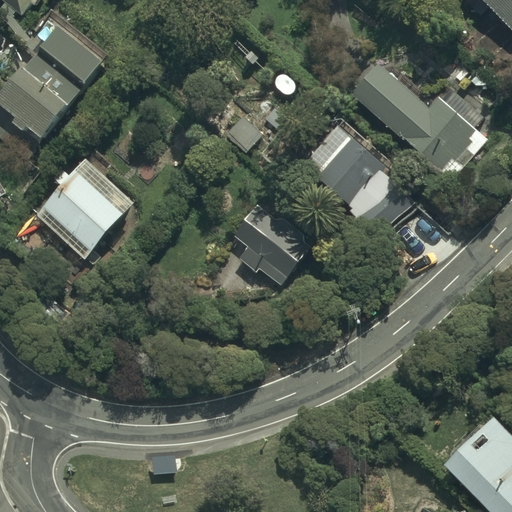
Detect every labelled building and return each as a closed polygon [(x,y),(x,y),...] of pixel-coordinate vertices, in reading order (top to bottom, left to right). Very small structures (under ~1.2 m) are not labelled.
[(49,61),(0,116),(0,136),(45,176),(56,164),(49,158),(78,125),(72,120),(110,76),(105,72),(112,64),(55,14),(33,39),(21,28),(24,24),(26,26),(36,15),(39,18),(51,4),(46,0),(0,0),(0,4),(7,11),(0,19),(49,61)] [(511,0),(484,0),(511,27),(511,0)] [(455,92),(446,103),(443,101),(434,112),(382,69),(356,101),(418,152),(413,158),(438,178),(444,170),(455,179),(489,137),(475,125),(483,115),(455,92)] [(245,123),(229,139),(248,158),(264,142),(245,123)] [(390,170),(343,128),(302,174),(313,184),(310,187),(349,222),(366,203),(362,200),(390,170)] [(140,203),(92,157),(41,206),(88,254),(140,203)] [(311,255),(261,216),(239,244),(251,253),(241,265),(261,280),(263,277),(282,292),(311,255)] [(511,511),(511,435),(498,420),(448,465),(491,511),(511,511)]
